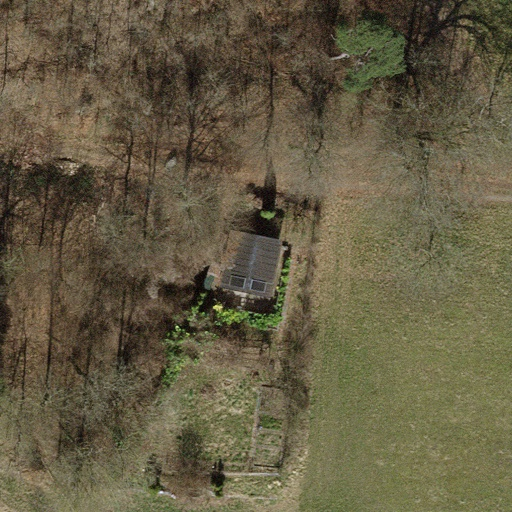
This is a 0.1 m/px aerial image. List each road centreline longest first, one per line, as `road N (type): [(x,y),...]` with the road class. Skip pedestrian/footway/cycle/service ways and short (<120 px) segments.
road 1 (track): [(511,188),(118,161)]
road 2 (track): [(0,135),(118,161)]
